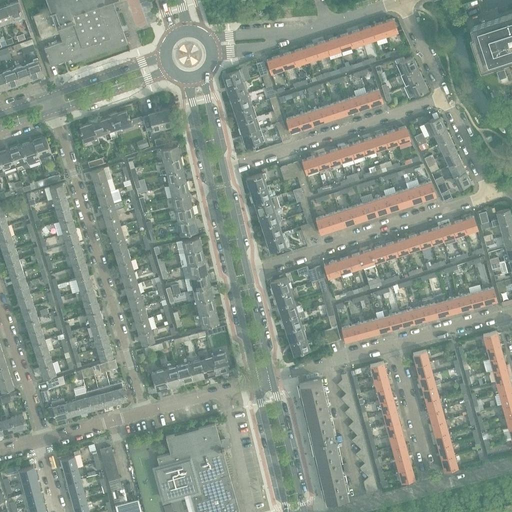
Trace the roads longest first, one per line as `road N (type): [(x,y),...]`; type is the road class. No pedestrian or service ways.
road 1 (residential): [(144,413),(54,111)]
road 2 (secondary): [(186,78),(255,384)]
road 3 (residential): [(249,274),(491,193)]
road 4 (residential): [(226,167),(443,97)]
road 5 (residential): [(432,490),(393,344)]
road 6 (residential): [(363,509),(327,364)]
road 7 (residential): [(44,439),(0,298)]
road 8 (secondary): [(300,511),(271,377)]
road 9 (secondary): [(255,384),(285,511)]
road 10 (tertiary): [(54,111),(170,68)]
road 11 (tertiary): [(165,55),(49,95)]
